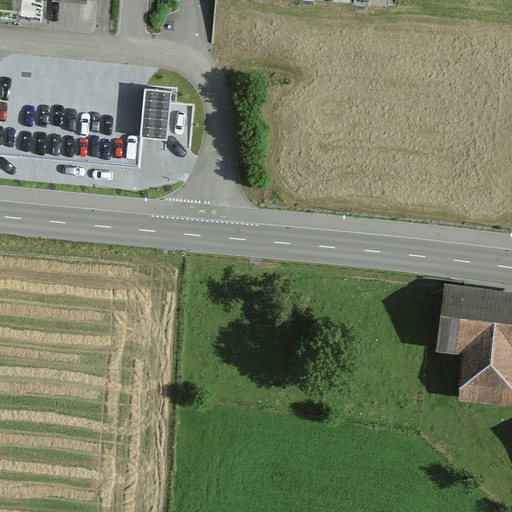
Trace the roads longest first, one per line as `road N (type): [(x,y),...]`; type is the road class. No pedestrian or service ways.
road 1 (residential): [(213,236),(220,115),(207,75),(178,60),(0,42)]
road 2 (primary): [(511,267),(213,236)]
road 3 (primary): [(213,236),(0,216)]
